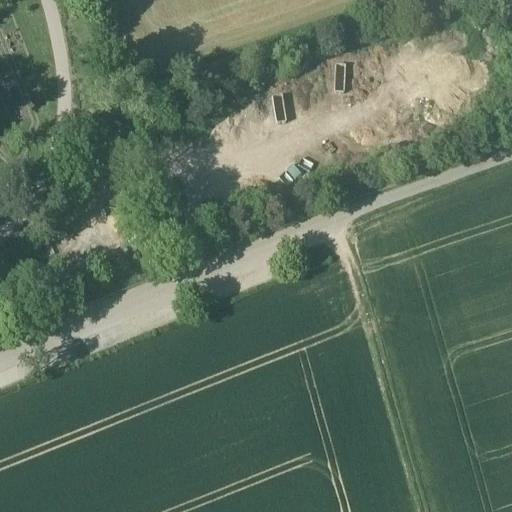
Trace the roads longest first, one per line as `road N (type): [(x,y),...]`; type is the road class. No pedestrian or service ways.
road 1 (residential): [(511,158),(388,199),(0,358)]
road 2 (track): [(337,219),(419,511)]
